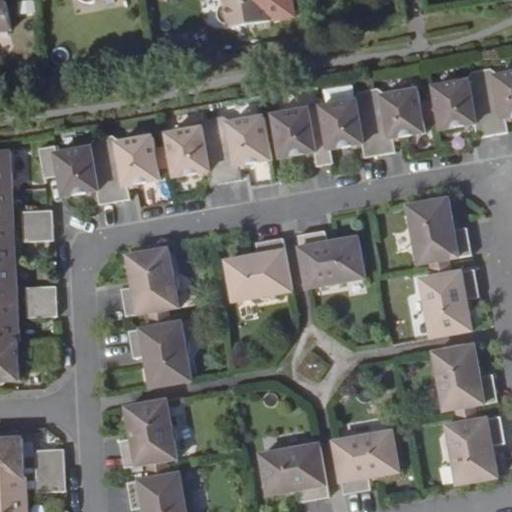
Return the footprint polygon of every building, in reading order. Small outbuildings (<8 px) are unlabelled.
[(223,0),(224,1),(222,2),(220,3),(219,5),(218,6),(218,8),(220,17),(221,19),(223,21),(225,22),(227,22),(228,22),(229,28),(273,20),(269,0),(265,2),(264,0),(223,0)] [(6,1),(0,2),(0,30),(12,29),(6,1)] [(483,72),(495,136),(510,134),(509,129),(508,122),(511,121),(511,75),(499,77),(491,70),(483,72)] [(476,127),(478,134),(479,139),(495,136),(483,72),(473,73),(468,83),(435,89),(437,101),(441,123),(442,133),(464,129),(472,128),(476,127)] [(372,91),(383,155),(399,153),(398,149),(396,141),(401,140),(408,139),(429,136),(427,125),(423,104),(421,91),(387,97),(380,90),(372,91)] [(366,147),(367,154),(368,159),(383,155),(372,91),(361,93),(356,102),(325,108),(333,152),(355,149),(361,148),(366,147)] [(316,156),(318,163),(319,167),(335,164),(333,152),(325,108),(324,100),(313,102),(309,111),(275,117),(283,162),(305,158),(312,156),(316,156)] [(431,102),(435,123),(441,123),(437,101),(431,102)] [(427,125),(435,123),(431,102),(423,104),(427,125)] [(216,119),(228,183),(243,181),(242,176),(241,169),(243,169),(253,167),(274,163),(266,118),(232,125),(225,117),(216,119)] [(210,174),(211,182),(212,186),(228,183),(216,119),(206,120),(202,130),(169,136),(170,147),(174,168),(177,180),(197,176),(205,175),(210,174)] [(105,139),(116,204),(131,201),(130,197),(129,189),(133,188),(140,187),(162,183),(160,171),(156,150),(154,138),(120,144),(113,137),(105,139)] [(58,156),(62,176),(66,201),(84,197),(94,195),(98,194),(99,203),(100,206),(116,204),(105,139),(95,140),(90,150),(58,156)] [(164,148),(168,170),(174,168),(170,147),(164,148)] [(160,171),(168,170),(164,148),(156,150),(160,171)] [(42,151),(47,180),(62,176),(58,156),(57,149),(42,151)] [(0,191),(15,191),(15,182),(19,179),(18,167),(14,163),(13,154),(0,154),(0,191)] [(0,229),(17,229),(15,191),(0,191),(0,229)] [(452,261),(474,257),(469,230),(465,230),(466,231),(457,233),(456,228),(454,217),(451,200),(409,208),(414,232),(411,237),(413,247),(417,249),(421,267),(430,266),(452,261)] [(26,213),(27,228),(54,227),(53,212),(49,212),(26,213)] [(454,217),(456,228),(463,227),(460,215),(454,217)] [(28,244),(51,242),(55,242),(54,227),(27,228),(28,244)] [(0,267),(19,266),(17,229),(0,229),(0,267)] [(329,245),(327,237),(326,232),(299,236),(309,291),(326,288),(330,291),(341,289),(343,285),(368,280),(361,239),(346,242),(335,244),(329,245)] [(334,237),(335,244),(346,242),(345,235),(334,237)] [(294,294),(285,239),(258,243),(259,249),(260,256),(256,257),(244,259),(227,262),(235,304),(261,299),(264,303),(276,301),(278,296),(294,294)] [(256,257),(254,249),(243,252),(244,259),(256,257)] [(174,275),(170,250),(127,257),(131,273),(133,284),(134,288),(128,290),(122,291),(126,318),(147,315),(168,311),(180,309),(178,292),(180,288),(178,277),(174,275)] [(431,272),(453,268),(452,261),(430,266),(431,272)] [(0,305),(20,305),(19,266),(0,267),(0,305)] [(432,280),(454,276),(453,268),(431,272),(432,280)] [(434,340),(474,333),(472,315),(470,306),(470,302),(478,300),(482,300),(477,272),(454,276),(432,280),(423,281),(427,297),(423,302),(424,312),(430,315),(434,340)] [(133,284),(131,273),(125,275),(127,286),(133,284)] [(29,289),(30,304),(58,303),(57,287),(52,288),(29,289)] [(31,320),(54,318),(59,318),(58,303),(30,304),(31,320)] [(477,304),(470,306),(472,315),(479,314),(477,304)] [(20,305),(0,305),(0,343),(21,343),(23,343),(20,305)] [(170,318),(168,311),(147,315),(148,322),(170,318)] [(170,318),(148,322),(150,330),(170,326),(170,318)] [(150,330),(130,333),(134,359),(139,359),(146,357),(146,362),(148,371),(151,389),(193,382),(189,358),(191,353),(189,343),(185,340),(183,324),(170,326),(150,330)] [(36,369),(57,367),(62,367),(60,340),(31,342),(33,364),(36,369)] [(0,343),(0,387),(5,387),(10,383),(22,383),(21,343),(0,343)] [(477,407),(499,403),(495,376),(491,377),(482,378),(482,375),(480,363),(478,348),(436,355),(441,379),(437,384),(439,394),(444,397),(446,413),(455,411),(477,407)] [(480,363),(482,375),(488,374),(487,362),(480,363)] [(133,440),(126,442),(121,442),(125,469),(146,466),(167,462),(180,460),(177,443),(180,439),(178,430),(172,426),(168,402),(127,409),(130,425),(132,436),(133,440)] [(456,418),(479,414),(477,407),(455,411),(456,418)] [(456,418),(458,426),(480,422),(479,414),(456,418)] [(456,463),(460,486),(500,479),(497,463),(496,451),(495,448),(503,447),(507,446),(502,418),(480,422),(458,426),(449,428),(453,444),(449,449),(451,458),(456,463)] [(371,487),(372,486),(371,480),(376,479),(389,477),(403,475),(395,433),(370,437),(365,433),(356,435),(354,440),(336,443),(345,496),(372,492),(371,487)] [(0,481),(28,480),(25,439),(12,440),(8,436),(0,436),(0,481)] [(300,492),(302,499),(303,504),(330,499),(321,446),(305,449),(299,445),(290,447),(289,452),(263,457),(271,497),(285,495),(296,493),(300,492)] [(505,461),(503,449),(496,451),(497,463),(505,461)] [(38,456),(39,479),(66,478),(65,451),(61,451),(40,452),(38,456)] [(167,462),(146,466),(148,473),(168,470),(167,462)] [(168,470),(148,473),(149,481),(170,478),(168,470)] [(149,481),(128,485),(132,511),(137,511),(146,510),(145,511),(188,511),(188,510),(191,504),(190,494),(185,492),(182,475),(170,478),(149,481)] [(40,494),(62,493),(67,493),(66,478),(39,479),(40,494)] [(0,511),(30,511),(29,479),(28,480),(0,481),(0,511)] [(297,499),(296,493),(285,495),(285,501),(297,499)]
